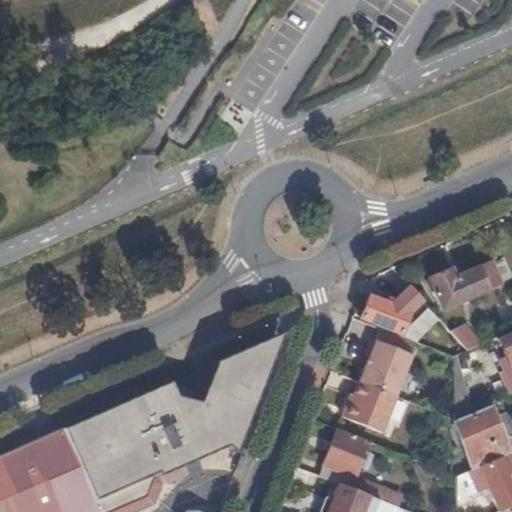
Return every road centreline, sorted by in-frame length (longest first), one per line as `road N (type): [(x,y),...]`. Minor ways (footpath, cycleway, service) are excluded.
road 1 (residential): [(255,249),(198,315),(0,398)]
road 2 (residential): [(309,272),(322,333),(252,511)]
road 3 (residential): [(511,170),(391,220),(345,215)]
road 4 (residential): [(345,215),(317,181),(273,183),(253,206),(255,249)]
